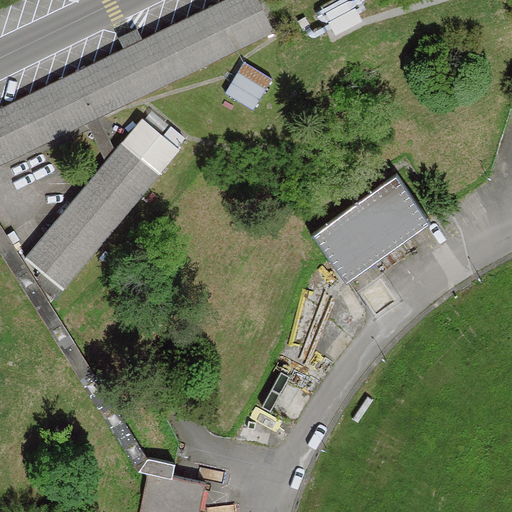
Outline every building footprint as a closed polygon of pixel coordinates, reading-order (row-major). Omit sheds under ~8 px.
[(0,163),(87,121),(101,115),(275,30),(260,0),(222,0),(144,38),(126,47),(0,108),(0,163)] [(120,36),(126,47),(144,38),(138,27),(120,36)] [(243,60),(224,91),(254,108),(271,77),(243,60)] [(87,121),(107,165),(117,152),(101,115),(87,121)] [(65,214),(29,256),(68,288),(183,152),(145,120),(117,152),(107,165),(65,214)] [(314,231),(348,279),(432,220),(398,173),(314,231)] [(148,473),(170,478),(172,470),(174,462),(147,457),(44,295),(0,225),(0,251),(137,470),(148,473)] [(139,511),(198,511),(204,485),(170,478),(148,473),(139,511)]
